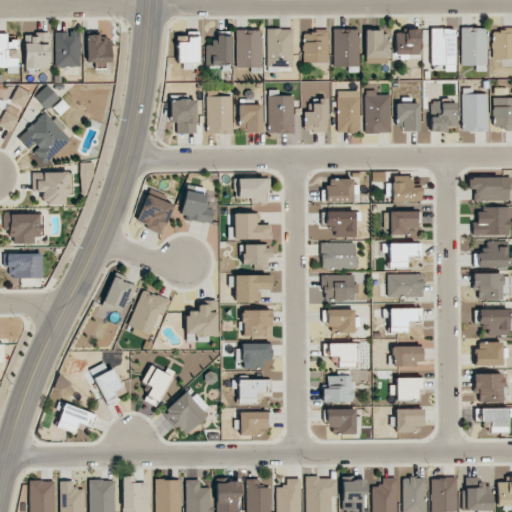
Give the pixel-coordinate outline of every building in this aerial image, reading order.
[(460,65),(477,66),(477,71),(485,71),(486,28),(460,28),(460,65)] [(292,67),(291,29),(266,29),(266,68),(292,67)] [(358,66),(357,29),(332,29),(332,66),(358,66)] [(430,65),(453,64),(452,29),(430,29),(430,65)] [(511,59),(511,29),(491,30),(491,59),(511,59)] [(260,68),(261,30),(235,30),(235,67),(260,68)] [(419,30),(394,30),(394,55),(419,54),(419,30)] [(53,31),(54,67),(80,66),(80,31),(53,31)] [(328,63),(327,31),(301,31),(302,63),(328,63)] [(387,31),(363,32),(364,64),(388,63),(387,31)] [(0,66),(18,67),(18,40),(6,40),(7,34),(0,33),(0,66)] [(48,33),(23,33),(24,68),(49,68),(48,33)] [(110,62),(109,35),(85,36),(86,63),(110,62)] [(182,69),(199,69),(198,36),(176,37),(177,62),(182,62),(182,69)] [(205,45),(205,65),(230,66),(231,36),(214,36),(213,45),(205,45)] [(58,98),(46,85),(33,97),(45,110),(58,98)] [(10,101),(23,107),(30,93),(16,87),(10,101)] [(486,131),(486,93),(471,93),(471,88),(461,88),(461,131),(486,131)] [(364,133),(389,133),(389,94),(375,95),(375,90),(363,90),(364,133)] [(266,96),(267,133),(293,133),(292,95),(266,96)] [(231,96),(205,96),(206,134),(232,133),(231,96)] [(336,96),(335,132),(358,133),(358,97),(336,96)] [(511,130),(511,97),(491,97),(492,126),(501,126),(501,130),(511,130)] [(327,99),(311,98),(311,112),(303,112),(303,131),(325,132),(327,99)] [(169,100),(169,122),(175,122),(176,133),(195,133),(195,100),(169,100)] [(455,126),(454,102),(428,103),(429,132),(446,131),(446,126),(455,126)] [(418,130),(417,103),(394,103),(395,130),(418,130)] [(238,105),(237,132),(260,133),(261,105),(238,105)] [(70,140),(61,130),(62,128),(46,110),(17,137),(29,151),(30,150),(43,164),(70,140)] [(17,118),(4,111),(0,119),(0,125),(10,131),(17,118)] [(32,172),(32,196),(41,196),(41,205),(65,204),(65,193),(70,193),(70,172),(32,172)] [(420,187),(411,187),(411,175),(392,176),(392,183),(387,183),(387,202),(420,201),(420,187)] [(509,200),(509,177),(466,178),(466,190),(472,189),(473,201),(509,200)] [(236,198),(265,199),(265,192),(269,192),(269,178),(236,178),(236,198)] [(351,178),(329,178),(329,186),(321,186),(321,201),(358,202),(358,185),(351,185),(351,178)] [(180,214),(188,215),(187,219),(210,224),(213,210),(205,209),(208,195),(184,190),(180,214)] [(172,205),(146,194),(134,222),(160,233),(172,205)] [(476,208),(476,222),(471,223),(471,236),(510,235),(510,208),(476,208)] [(354,211),(323,211),(323,225),(333,225),(332,237),(354,237),(354,211)] [(419,221),(419,211),(388,211),(388,235),(416,235),(416,221),(419,221)] [(33,243),(33,234),(41,234),(41,213),(2,214),(2,227),(9,227),(9,236),(13,236),(13,244),(33,243)] [(259,213),(232,213),(233,239),(269,238),(269,224),(259,225),(259,213)] [(478,267),(511,267),(511,258),(506,258),(507,242),(485,241),(485,248),(478,248),(478,267)] [(320,269),(355,268),(355,242),(320,243),(320,269)] [(419,243),(387,244),(387,267),(405,267),(405,255),(420,255),(419,243)] [(239,246),(240,266),(265,266),(265,257),(270,257),(269,245),(239,246)] [(7,254),(8,279),(41,278),(40,253),(7,254)] [(502,299),(501,273),(471,273),(472,288),(477,288),(477,299),(502,299)] [(322,301),(353,300),(353,274),(321,275),(322,301)] [(386,297),(422,297),(422,274),(386,274),(386,297)] [(270,275),(233,275),(233,301),(258,301),(258,289),(270,289),(270,275)] [(122,313),(134,284),(112,276),(100,305),(122,313)] [(126,326),(148,335),(158,313),(162,314),(168,300),(141,289),(126,326)] [(216,302),(197,303),(197,311),(185,311),(185,335),(193,335),(193,342),(207,341),(207,336),(216,336),(216,302)] [(353,333),(353,309),(325,310),(325,326),(337,326),(337,333),(353,333)] [(508,335),(509,310),(473,309),(473,324),(487,325),(487,335),(508,335)] [(270,310),(239,310),(239,336),(265,336),(265,325),(271,325),(270,310)] [(388,333),(406,332),(406,324),(420,324),(420,310),(388,310),(388,333)] [(504,365),(504,348),(501,348),(501,341),(474,342),(474,366),(504,365)] [(243,368),(262,368),(262,360),(270,360),(270,344),(240,343),(240,357),(237,357),(237,361),(243,361),(243,368)] [(356,367),(355,343),(321,344),(322,356),(337,355),(337,367),(356,367)] [(421,346),(391,346),(390,365),(421,365),(421,346)] [(154,405),(173,372),(166,368),(163,373),(149,366),(141,381),(151,386),(143,399),(154,405)] [(105,404),(126,393),(112,368),(92,379),(105,404)] [(503,402),(502,373),(472,374),(472,390),(477,390),(478,402),(503,402)] [(352,376),(326,375),(325,386),(321,386),(321,402),(351,402),(352,376)] [(394,378),(395,400),(415,400),(415,388),(420,388),(419,378),(394,378)] [(270,379),(236,380),(237,404),(254,404),(254,391),(270,391),(270,379)] [(206,407),(190,388),(162,411),(183,435),(205,416),(202,411),(206,407)] [(55,425),(73,432),(76,422),(89,426),(93,415),(63,403),(55,425)] [(489,432),(506,432),(506,416),(511,416),(511,407),(474,408),(474,420),(489,420),(489,432)] [(354,434),(353,408),(325,409),(325,427),(337,426),(338,434),(354,434)] [(394,409),(394,432),(410,432),(410,426),(423,425),(422,409),(394,409)] [(254,435),(255,428),(265,428),(265,412),(238,411),(238,434),(254,435)] [(133,476),(121,476),(121,511),(145,511),(144,482),(133,483),(133,476)] [(329,511),(330,496),(335,495),(335,477),(303,478),(304,511),(329,511)] [(370,486),(370,511),(396,511),(396,477),(381,478),(381,486),(370,486)] [(424,511),(424,477),(401,478),(401,511),(424,511)] [(274,511),(299,511),(299,478),(285,479),(285,487),(274,487),(274,511)] [(455,511),(456,478),(430,478),(429,511),(455,511)] [(511,478),(495,479),(496,508),(511,507),(511,478)] [(153,479),(153,511),(179,511),(179,479),(153,479)] [(259,479),(244,479),(244,511),(269,511),(269,487),(260,487),(259,479)] [(53,511),(53,480),(28,481),(28,511),(53,511)] [(113,511),(113,480),(87,480),(88,511),(113,511)] [(184,511),(209,511),(209,487),(198,487),(198,480),(184,480),(184,511)] [(341,511),(365,511),(365,480),(341,480),(341,511)] [(58,481),(58,511),(83,511),(83,489),(74,489),(74,481),(58,481)] [(214,482),(214,511),(226,511),(239,511),(238,482),(214,482)] [(465,486),(464,511),(491,511),(491,486),(465,486)]
